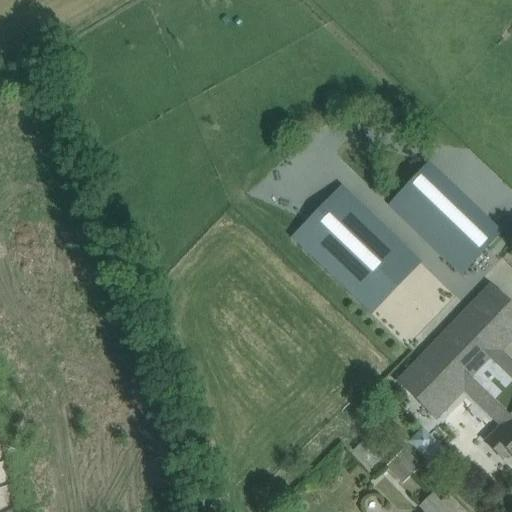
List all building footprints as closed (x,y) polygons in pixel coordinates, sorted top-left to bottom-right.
[(461,275),(501,234),(428,164),(388,205),(461,275)] [(406,349),(456,296),(347,193),(297,245),(406,349)] [(511,309),(490,289),(399,384),(434,417),(465,385),(505,423),(485,443),(501,459),(507,453),(511,457),(511,371),(495,354),(511,336),(511,309)] [(436,450),(450,437),(434,421),(421,435),(436,450)] [(421,468),(404,450),(385,467),(402,485),(421,468)] [(447,511),(432,496),(420,507),(424,511),(447,511)]
